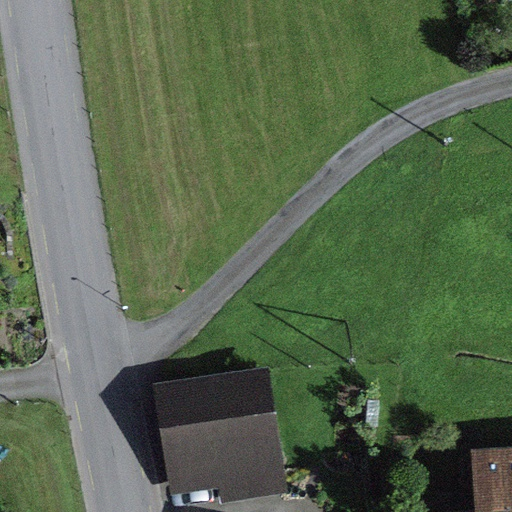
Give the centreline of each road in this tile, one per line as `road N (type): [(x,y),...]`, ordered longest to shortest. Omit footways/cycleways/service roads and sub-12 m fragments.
road 1 (residential): [(97,370),(162,338),(373,131),(511,79)]
road 2 (tertiary): [(32,0),(97,370)]
road 3 (tertiary): [(97,370),(129,511)]
